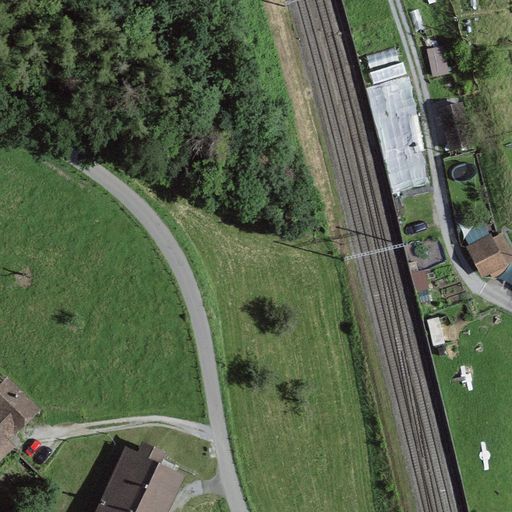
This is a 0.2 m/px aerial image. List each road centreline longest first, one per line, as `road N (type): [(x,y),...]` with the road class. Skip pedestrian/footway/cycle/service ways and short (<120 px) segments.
road 1 (residential): [(240,511),(203,334),(180,268),(145,214),(112,182),(0,114)]
road 2 (track): [(394,0),(450,236),(466,275),(483,290)]
road 3 (track): [(67,431),(143,423),(219,429)]
